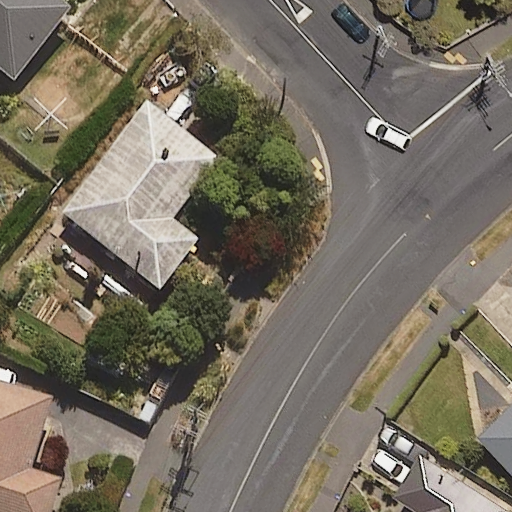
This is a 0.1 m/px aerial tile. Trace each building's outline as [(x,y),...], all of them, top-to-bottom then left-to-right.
[(72,8),(61,0),(0,0),(0,68),(13,79),(72,8)] [(220,156),(150,101),(63,210),(160,288),(200,239),(172,216),(220,156)] [(53,398),(0,380),(0,511),(51,511),(62,478),(30,467),(53,398)] [(511,404),(478,439),(511,472),(511,404)] [(500,511),(424,454),(397,490),(421,507),(417,511),(500,511)]
